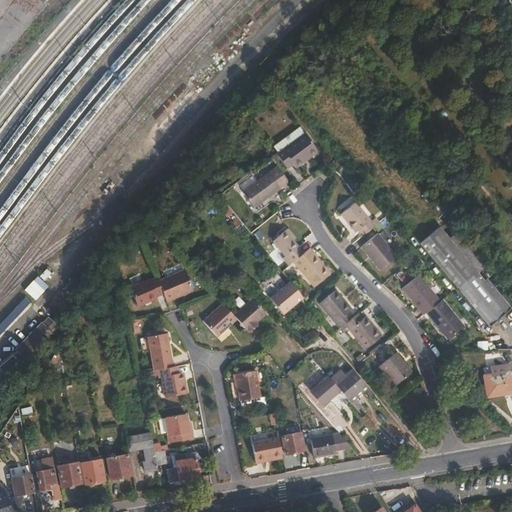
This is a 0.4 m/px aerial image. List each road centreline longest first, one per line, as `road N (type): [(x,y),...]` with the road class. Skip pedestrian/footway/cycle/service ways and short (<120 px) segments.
road 1 (residential): [(454,459),(420,349),(333,251),(302,203)]
road 2 (primary): [(454,459),(240,497)]
road 3 (residential): [(240,497),(216,361)]
